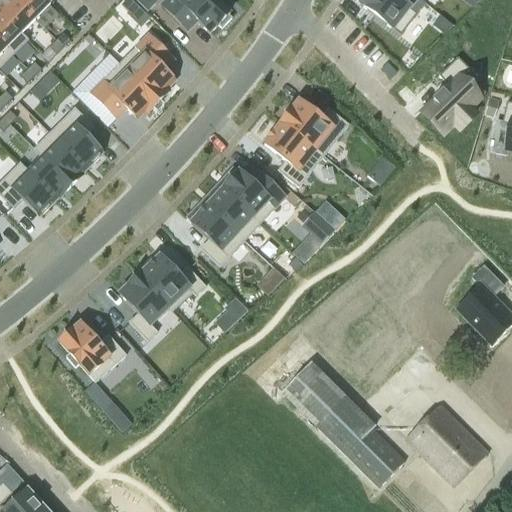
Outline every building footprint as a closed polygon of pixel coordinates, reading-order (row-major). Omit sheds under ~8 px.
[(11,0),(4,0),(0,4),(0,16),(20,37),(21,36),(34,23),(11,0)] [(11,0),(34,23),(50,7),(42,0),(11,0)] [(158,0),(132,0),(147,14),(160,1),(158,0)] [(174,0),(168,0),(161,8),(179,26),(188,34),(197,25),(209,36),(217,28),(221,31),(231,21),(228,17),(217,6),(221,3),(218,0),(175,0),(174,0)] [(362,0),(358,5),(360,6),(359,7),(400,39),(417,17),(409,11),(417,1),(415,0),(362,0)] [(128,1),(121,8),(128,15),(135,8),(128,1)] [(0,16),(0,45),(13,58),(28,43),(21,36),(20,37),(0,16)] [(361,23),(347,38),(364,53),(377,37),(361,23)] [(63,36),(56,43),(62,50),(69,43),(63,36)] [(147,39),(119,67),(157,105),(168,94),(166,92),(174,85),(163,74),(173,64),(166,58),(147,39)] [(56,43),(48,50),(55,57),(62,50),(56,43)] [(0,45),(0,70),(13,58),(0,45)] [(432,106),(422,116),(443,137),(453,127),(459,132),(475,116),(469,111),(485,96),(465,76),(469,73),(457,61),(438,79),(448,90),(443,95),(441,94),(440,95),(441,97),(433,104),(432,103),(431,104),(432,106)] [(34,65),(27,72),(34,79),(41,72),(34,65)] [(387,66),(380,73),(389,82),(396,76),(387,66)] [(119,67),(91,96),(110,115),(116,121),(126,111),(137,122),(144,115),(146,116),(157,105),(119,67)] [(27,72),(20,79),(27,86),(34,79),(27,72)] [(35,90),(30,94),(39,104),(44,99),(35,90)] [(5,94),(0,99),(0,103),(5,108),(12,101),(5,94)] [(489,99),(483,118),(492,121),(499,103),(489,99)] [(289,115),(280,126),(281,126),(323,160),(348,129),(327,112),(319,122),(298,105),(289,115)] [(511,106),(506,105),(501,126),(511,128),(506,152),(511,153),(511,106)] [(74,112),(49,137),(85,173),(102,157),(84,139),(93,130),(74,112)] [(9,114),(2,121),(9,128),(16,121),(9,114)] [(2,121),(0,122),(0,132),(2,135),(9,128),(2,121)] [(281,126),(264,147),(285,165),(277,174),(298,191),(323,160),(281,126)] [(49,137),(33,153),(40,160),(41,159),(71,189),(80,179),(85,173),(49,137)] [(26,173),(25,174),(55,204),(61,198),(71,189),(41,159),(40,160),(26,173)] [(19,167),(0,186),(0,198),(13,211),(21,202),(39,220),(55,204),(25,174),(26,173),(19,167)] [(221,193),(222,192),(259,228),(284,201),(265,183),(257,175),(248,185),(238,175),(221,193)] [(221,193),(206,209),(244,244),(259,228),(222,192),(221,193)] [(325,204),(314,216),(334,234),(345,222),(325,204)] [(206,209),(190,226),(208,244),(200,253),(219,271),(244,244),(206,209)] [(334,234),(314,216),(301,229),(310,238),(292,257),(303,267),(334,234)] [(146,272),(139,279),(169,311),(168,312),(172,315),(192,296),(195,300),(205,290),(187,271),(178,280),(159,260),(156,262),(153,258),(142,268),(146,272)] [(295,261),(288,267),(295,275),(302,268),(295,261)] [(491,349),(511,328),(511,320),(492,300),(502,290),(483,270),(471,281),(480,290),(456,313),(491,349)] [(129,288),(119,297),(138,317),(128,326),(147,345),(156,336),(150,329),(168,312),(169,311),(139,279),(138,278),(128,288),(129,288)] [(234,301),(227,308),(239,322),(247,314),(234,301)] [(408,319),(398,329),(441,373),(451,363),(408,319)] [(60,345),(59,345),(69,357),(65,360),(75,371),(78,367),(95,386),(125,359),(108,339),(98,348),(79,327),(70,335),(59,345),(60,345)] [(347,460),(373,434),(307,370),(281,395),(347,460)] [(94,386),(84,394),(102,415),(112,406),(94,386)] [(454,491),(488,457),(439,410),(405,444),(454,491)] [(113,427),(121,436),(131,428),(123,419),(113,427)] [(373,434),(347,460),(379,491),(404,465),(373,434)] [(2,486),(0,488),(0,505),(11,496),(2,486)] [(26,494),(5,511),(39,511),(41,510),(42,511),(43,510),(34,501),(34,502),(26,494)]
